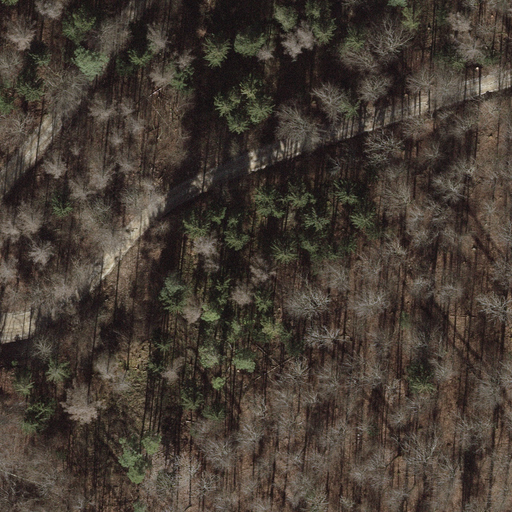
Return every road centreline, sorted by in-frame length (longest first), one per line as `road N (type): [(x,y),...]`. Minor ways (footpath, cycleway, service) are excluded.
road 1 (track): [(511,76),(234,167),(158,205),(118,260),(62,308),(19,319),(0,313)]
road 2 (track): [(0,175),(135,0)]
